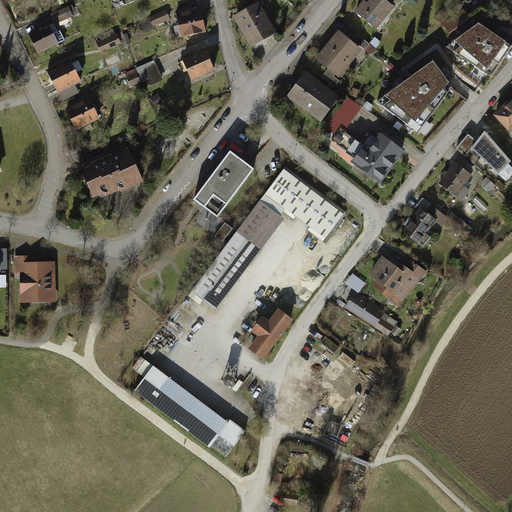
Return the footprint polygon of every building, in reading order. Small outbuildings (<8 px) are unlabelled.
[(385,14),(387,15),(394,7),(385,0),(372,0),(369,5),(365,2),(357,13),(374,27),(385,14)] [(259,4),(237,16),(247,34),(245,35),(251,45),(275,31),(259,4)] [(68,6),(52,12),(56,23),(72,17),(68,6)] [(443,22),(450,34),(472,20),(465,8),(443,22)] [(166,12),(152,17),(156,26),(170,21),(166,12)] [(204,12),(181,15),(183,36),(206,33),(204,12)] [(507,43),(478,24),(455,41),(489,69),(507,43)] [(56,25),(33,35),(41,54),(65,43),(56,25)] [(341,32),(330,45),(351,63),(363,49),(341,32)] [(117,36),(99,44),(103,53),(121,45),(117,36)] [(359,36),(355,41),(366,50),(370,45),(359,36)] [(330,45),(318,59),(339,76),(351,63),(330,45)] [(207,55),(184,64),(190,80),(214,71),(207,55)] [(156,62),(127,75),(132,87),(148,80),(151,86),(164,81),(156,62)] [(386,96),(417,122),(449,84),(435,62),(386,96)] [(71,63),(50,73),(60,93),(81,84),(71,63)] [(341,80),(329,72),(325,78),(336,86),(341,80)] [(337,100),(306,76),(291,96),(322,120),(337,100)] [(361,108),(348,99),(340,111),(352,120),(361,108)] [(91,100),(70,110),(78,129),(100,119),(91,100)] [(511,100),(496,116),(511,131),(511,100)] [(341,129),(332,141),(357,159),(366,147),(341,129)] [(511,161),(486,132),(477,142),(472,148),(500,174),(511,161)] [(468,134),(456,148),(465,156),(472,148),(477,142),(468,134)] [(380,182),(403,151),(383,136),(372,151),(366,147),(357,159),(354,163),(380,182)] [(219,218),(256,171),(232,152),(195,199),(219,218)] [(131,153),(86,171),(97,199),(142,181),(131,153)] [(462,159),(457,165),(468,173),(473,167),(462,159)] [(456,164),(441,184),(456,196),(472,175),(468,173),(457,165),(456,164)] [(287,167),(264,197),(325,240),(347,212),(287,167)] [(488,178),(483,184),(490,191),(495,185),(488,178)] [(261,201),(192,292),(216,310),(284,220),(261,201)] [(445,215),(433,206),(427,213),(436,220),(439,223),(445,215)] [(422,209),(405,232),(424,247),(432,237),(427,233),(436,220),(427,213),(422,209)] [(218,236),(223,241),(231,234),(225,228),(218,236)] [(18,259),(19,298),(56,297),(55,265),(34,265),(34,259),(18,259)] [(384,259),(372,274),(380,280),(375,288),(390,299),(395,291),(404,298),(419,278),(407,269),(403,273),(384,259)] [(425,271),(412,262),(407,269),(419,278),(420,278),(425,271)] [(365,283),(354,275),(347,283),(358,292),(365,283)] [(356,294),(347,307),(375,325),(384,312),(356,294)] [(263,318),(252,332),(260,339),(253,348),(266,358),(294,322),(279,311),(270,323),(263,318)] [(155,369),(138,392),(226,457),(245,432),(232,422),(230,425),(155,369)]
